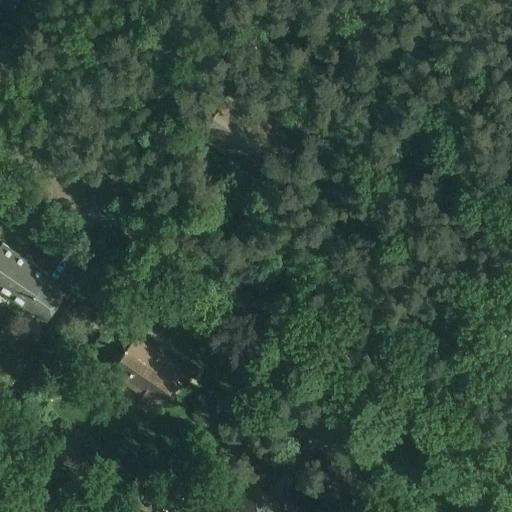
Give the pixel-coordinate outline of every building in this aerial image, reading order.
[(0,0),(0,23),(5,27),(24,0),(0,0)] [(202,137),(264,180),(293,138),(231,95),(202,137)] [(0,289),(50,324),(74,290),(0,239),(0,289)] [(158,413),(189,371),(137,334),(106,377),(158,413)] [(295,511),(297,510),(255,480),(231,511),(295,511)]
